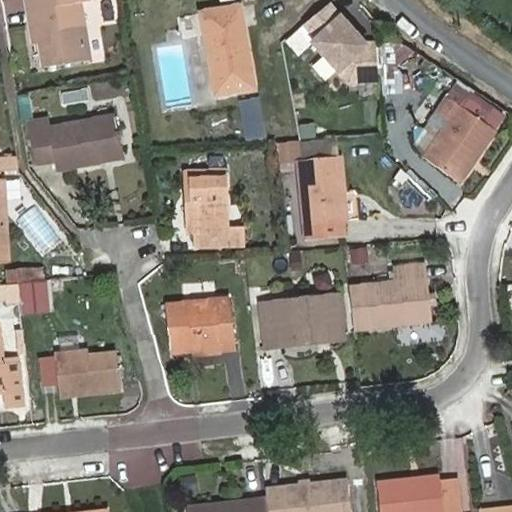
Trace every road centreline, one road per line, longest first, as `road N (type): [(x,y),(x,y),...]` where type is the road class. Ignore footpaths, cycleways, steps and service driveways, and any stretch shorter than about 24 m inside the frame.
road 1 (residential): [(0,452),(446,397),(491,340),(481,248),(511,190)]
road 2 (residential): [(511,84),(452,46),(402,0)]
